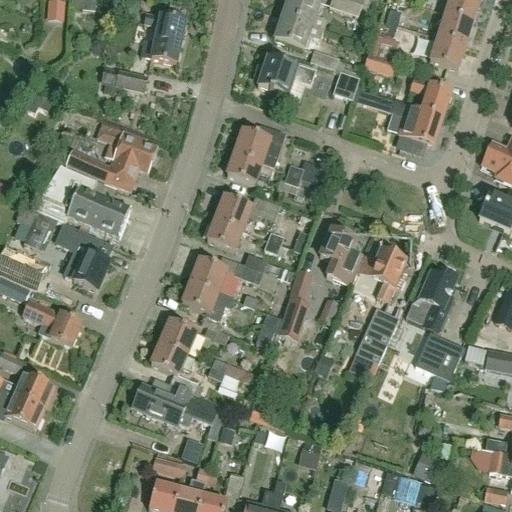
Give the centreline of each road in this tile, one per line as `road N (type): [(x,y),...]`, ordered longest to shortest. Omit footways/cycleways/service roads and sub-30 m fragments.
road 1 (tertiary): [(55,511),(209,104)]
road 2 (residential): [(442,185),(209,104)]
road 3 (residential): [(442,185),(505,0)]
road 4 (residential): [(511,277),(442,245),(433,220),(442,185)]
